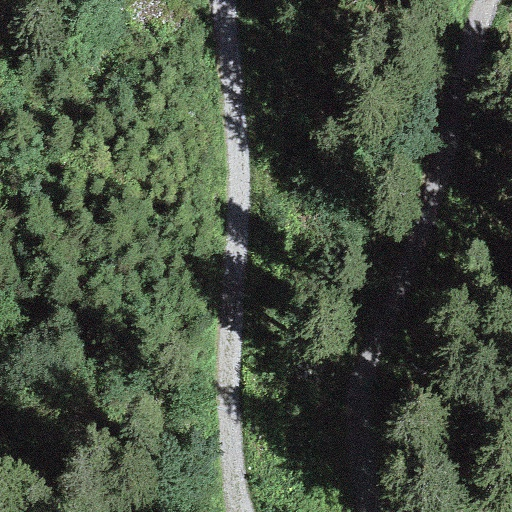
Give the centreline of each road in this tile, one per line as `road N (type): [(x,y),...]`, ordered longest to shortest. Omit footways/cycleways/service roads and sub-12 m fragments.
road 1 (track): [(220,0),(236,137),(248,447),(281,511)]
road 2 (track): [(386,511),(388,335),(511,67)]
